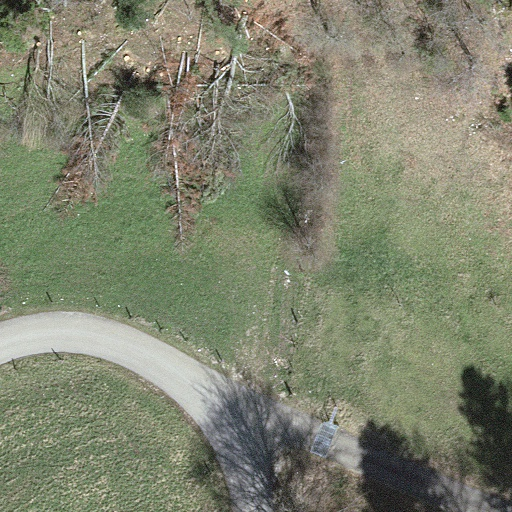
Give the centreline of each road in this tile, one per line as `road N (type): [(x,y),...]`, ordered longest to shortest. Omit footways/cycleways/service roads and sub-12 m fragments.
road 1 (unclassified): [(222,410),(274,422),(490,511)]
road 2 (unclassified): [(0,344),(54,331),(117,342),(222,410)]
